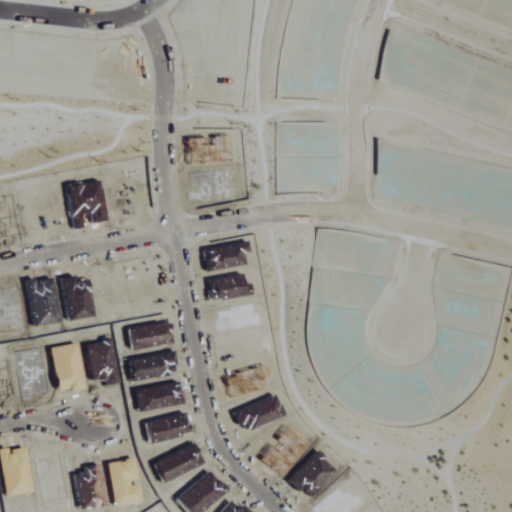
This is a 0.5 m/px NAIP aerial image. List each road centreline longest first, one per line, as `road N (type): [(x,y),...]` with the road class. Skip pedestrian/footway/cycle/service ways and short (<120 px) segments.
road 1 (residential): [(176,230),(254,212),(360,212),(511,247)]
road 2 (residential): [(290,511),(218,431),(176,230)]
road 3 (residential): [(142,12),(164,53),(163,157),(176,230)]
road 4 (residential): [(385,0),(364,57),(360,212)]
road 5 (residential): [(0,269),(176,230)]
road 6 (residential): [(155,0),(142,12),(98,21),(0,13)]
road 7 (residential): [(511,50),(393,0)]
